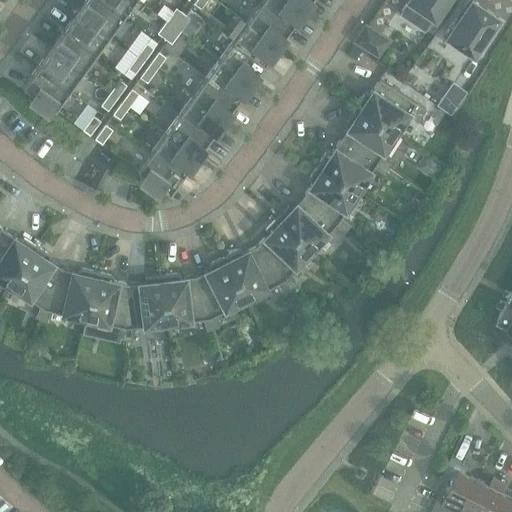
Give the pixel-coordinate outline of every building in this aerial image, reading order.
[(108,34),(122,15),(100,0),(84,0),(77,11),(108,34)] [(100,0),(122,15),(133,0),(100,0)] [(293,0),(261,0),(259,3),(291,26),(304,8),(293,0)] [(408,0),(409,1),(400,14),(425,31),(434,18),(435,18),(446,0),(408,0)] [(471,0),(447,36),(473,54),(498,17),(473,0),(471,0)] [(156,12),(167,19),(166,19),(173,25),(183,12),(176,7),(173,10),(163,3),(156,12)] [(277,44),(291,26),(259,3),(246,21),(277,44)] [(77,11),(63,29),(95,52),(108,34),(77,11)] [(183,12),(173,25),(181,30),(190,17),(183,12)] [(157,32),(164,37),(173,25),(166,19),(157,32)] [(246,21),(232,39),(264,63),(277,44),(246,21)] [(378,56),(389,39),(365,24),(354,40),(378,56)] [(164,37),(171,43),(181,30),(173,25),(164,37)] [(81,71),(95,52),(63,29),(50,48),(81,71)] [(250,81),(264,63),(232,39),(219,58),(250,81)] [(146,42),(137,55),(144,60),(153,47),(146,42)] [(50,48),(36,66),(68,89),(81,71),(50,48)] [(158,51),(149,63),(156,69),(165,56),(158,51)] [(127,67),(134,73),(144,60),(137,55),(127,67)] [(205,76),(223,90),(237,100),(250,81),(219,58),(205,76)] [(139,76),(146,82),(156,69),(149,63),(139,76)] [(54,108),(68,89),(36,66),(22,85),(31,92),(28,96),(46,109),(49,105),(54,108)] [(237,100),(223,90),(205,76),(191,95),(223,118),(237,100)] [(397,132),(413,108),(423,114),(426,109),(379,78),(369,94),(365,91),(356,105),(397,132)] [(119,79),(110,91),(117,97),(126,84),(119,79)] [(456,79),(441,101),(454,109),(468,88),(456,79)] [(129,105),(138,93),(131,88),(122,100),(129,105)] [(100,104),(107,109),(117,97),(110,91),(100,104)] [(210,136),(223,118),(191,95),(178,113),(210,136)] [(119,118),(129,105),(122,100),(112,113),(119,118)] [(381,157),(397,132),(356,105),(346,120),(350,123),(341,137),(387,168),(391,163),(381,157)] [(196,155),(210,136),(178,113),(164,132),(196,155)] [(82,129),(89,134),(100,120),(93,114),(82,129)] [(105,123),(94,138),(101,143),(112,129),(105,123)] [(164,132),(151,150),(183,173),(196,155),(164,132)] [(326,150),(317,163),(359,190),(374,166),(384,173),(387,168),(341,137),(331,152),(326,150)] [(168,192),(183,173),(151,150),(137,169),(142,173),(139,177),(157,190),(159,186),(168,192)] [(423,155),(418,162),(419,167),(434,177),(441,167),(423,155)] [(350,225),(341,217),(359,190),(317,163),(308,178),(312,181),(303,195),(347,229),(350,225)] [(287,204),(276,216),(311,251),(334,227),(343,234),(347,229),(303,195),(302,196),(291,208),(287,204)] [(287,276),(311,251),(276,216),(264,229),(268,232),(256,245),(290,289),(295,285),(287,276)] [(0,279),(12,287),(36,245),(22,235),(19,240),(5,230),(0,236),(0,279)] [(50,254),(36,245),(12,287),(40,306),(35,316),(41,319),(62,268),(48,258),(50,254)] [(239,248),(223,255),(246,299),(278,283),(285,293),(290,289),(256,245),(241,252),(239,248)] [(212,328),(218,326),(214,315),(246,299),(223,255),(208,263),(211,268),(195,275),(212,328)] [(78,271),(62,268),(41,319),(46,321),(51,310),(85,318),(96,270),(79,266),(78,271)] [(120,338),(125,339),(128,283),(112,279),(113,274),(96,270),(85,318),(120,326),(120,338)] [(178,272),(161,274),(167,323),(203,319),(206,330),(212,328),(195,275),(179,277),(178,272)] [(128,283),(125,339),(131,339),(132,327),(167,323),(161,274),(144,276),(145,281),(128,283)] [(480,285),(470,307),(489,316),(500,294),(480,285)] [(511,301),(508,299),(497,320),(511,327),(511,301)] [(442,503),(459,511),(461,511),(478,479),(466,473),(470,466),(451,456),(440,480),(451,485),(442,503)] [(478,479),(461,511),(483,511),(500,481),(493,477),(490,484),(478,479)] [(483,511),(506,511),(511,501),(511,495),(503,491),(506,484),(500,481),(483,511)]
